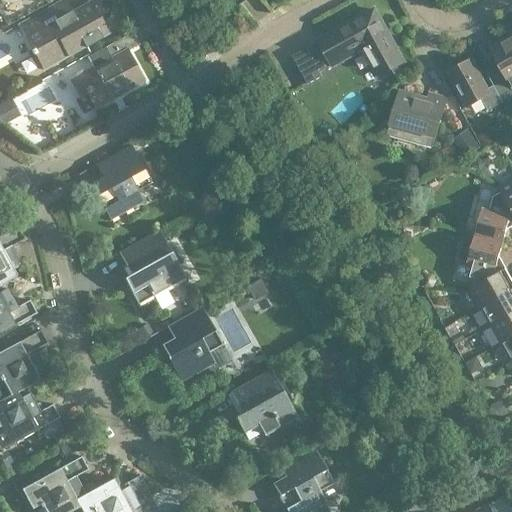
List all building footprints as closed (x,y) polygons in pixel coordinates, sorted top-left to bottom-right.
[(42,71),(107,35),(89,3),(79,8),(60,18),(53,6),(28,19),(35,31),(24,38),(42,71)] [(363,56),(375,78),(403,63),(373,10),(317,41),(332,69),(358,54),(363,56)] [(125,51),(138,45),(131,32),(87,56),(93,67),(69,80),(79,98),(86,94),(94,109),(142,83),(125,51)] [(511,38),(511,37),(490,49),(503,73),(489,81),(492,86),(502,103),(511,97),(511,38)] [(307,85),(321,77),(305,49),(291,57),(307,85)] [(502,103),(492,86),(486,90),(469,60),(448,72),(468,108),(481,101),(487,111),(502,103)] [(433,146),(435,140),(446,98),(428,94),(427,99),(399,91),(387,133),(406,138),(433,146)] [(0,123),(1,125),(19,115),(11,101),(0,106),(0,123)] [(484,149),(497,142),(498,141),(492,129),(478,137),(484,149)] [(136,192),(150,184),(143,170),(142,170),(128,147),(102,161),(108,173),(89,184),(109,221),(142,202),(136,192)] [(511,178),(497,187),(501,193),(507,205),(509,204),(511,209),(511,178)] [(252,215),(261,210),(250,190),(241,195),(252,215)] [(511,209),(509,204),(507,205),(501,193),(494,197),(489,210),(482,208),(474,235),(502,243),(506,230),(511,226),(511,209)] [(0,235),(0,285),(15,276),(15,275),(12,270),(21,265),(11,246),(23,239),(16,226),(13,228),(0,235)] [(137,305),(184,279),(158,231),(117,253),(130,276),(123,280),(137,305)] [(502,243),(474,235),(470,234),(464,237),(457,261),(466,263),(466,264),(473,266),(470,278),(474,286),(487,279),(488,281),(507,270),(499,256),(502,243)] [(511,290),(511,279),(507,270),(488,281),(487,279),(474,286),(468,290),(479,309),(511,290)] [(254,301),(268,294),(260,280),(246,288),(254,301)] [(0,333),(14,326),(35,314),(28,301),(16,307),(6,289),(0,292),(0,333)] [(511,313),(511,290),(479,309),(489,327),(511,313)] [(180,383),(214,364),(207,353),(221,345),(200,308),(173,323),(180,335),(160,346),(180,383)] [(511,336),(511,313),(489,327),(499,344),(511,336)] [(39,331),(0,352),(0,381),(1,381),(9,396),(9,397),(16,393),(38,381),(38,380),(35,374),(44,369),(34,351),(46,344),(39,331)] [(509,363),(511,361),(511,336),(499,344),(509,363)] [(263,437),(296,418),(269,371),(229,393),(241,415),(234,419),(242,434),(257,426),(263,437)] [(9,396),(0,400),(0,450),(58,419),(51,405),(39,412),(29,393),(19,399),(16,393),(9,397),(9,396)] [(285,511),(308,511),(325,503),(319,492),(332,485),(324,471),(325,471),(311,446),(284,461),(291,474),(271,484),(285,511)] [(89,502),(84,494),(75,477),(87,471),(80,457),(26,487),(16,467),(6,473),(16,492),(20,490),(31,510),(39,505),(40,508),(42,507),(44,511),(70,511),(78,508),(89,502)] [(156,511),(159,510),(140,476),(140,475),(125,483),(127,487),(119,491),(112,479),(84,494),(89,502),(78,508),(80,511),(156,511)] [(511,511),(503,497),(487,505),(488,507),(479,511),(511,511)]
